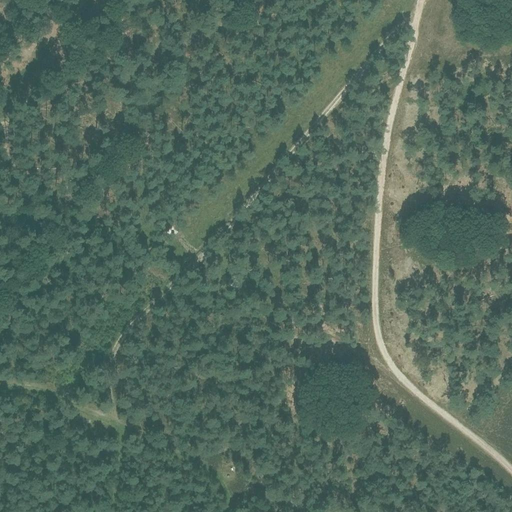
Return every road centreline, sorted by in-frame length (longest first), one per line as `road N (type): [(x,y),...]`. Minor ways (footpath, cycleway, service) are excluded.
road 1 (track): [(420,6),(113,348),(107,374),(121,468),(114,511)]
road 2 (track): [(511,470),(408,385),(378,346),(379,192),(422,0)]
road 3 (track): [(233,511),(204,467),(64,398),(0,387)]
